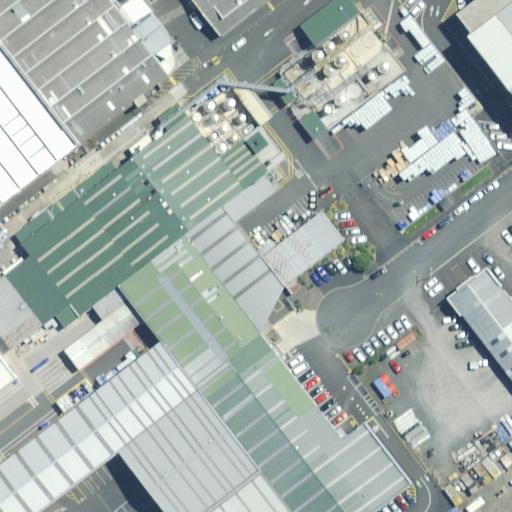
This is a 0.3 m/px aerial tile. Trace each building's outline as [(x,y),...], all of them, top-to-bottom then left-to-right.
[(0,0),(0,206),(161,91),(89,0),(0,0)] [(260,0),(183,0),(212,37),(260,0)] [(396,0),(376,0),(384,9),(396,0)] [(511,0),(470,0),(461,7),(511,72),(511,0)] [(244,83),(234,91),(261,126),(271,118),(244,83)] [(224,156),(192,114),(25,242),(35,254),(0,280),(0,328),(14,347),(71,303),(82,318),(122,287),(225,208),(250,188),(224,156)] [(224,156),(250,188),(261,203),(283,186),(272,172),(289,159),(263,126),(224,156)] [(296,511),(378,511),(416,483),(368,422),(347,438),(261,329),(285,286),(263,258),(225,208),(122,287),(296,511)] [(263,258),(285,286),(345,239),(323,212),(263,258)] [(511,289),(494,266),(452,299),(511,375),(511,289)] [(134,324),(119,305),(70,342),(86,362),(134,324)] [(44,511),(201,391),(162,341),(0,465),(0,511),(44,511)] [(0,387),(9,381),(0,368),(0,387)] [(0,431),(37,404),(21,384),(0,399),(0,431)] [(296,511),(201,391),(121,454),(166,511),(296,511)]
